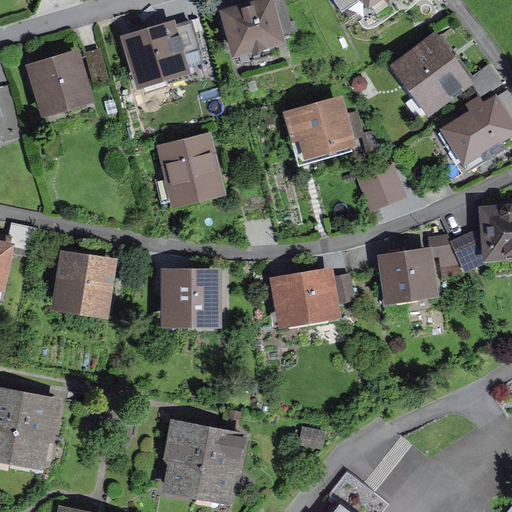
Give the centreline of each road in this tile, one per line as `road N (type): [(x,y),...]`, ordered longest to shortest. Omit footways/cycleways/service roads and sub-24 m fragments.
road 1 (residential): [(511,175),(385,231),(266,251),(137,240),(0,211)]
road 2 (residential): [(123,0),(0,37)]
